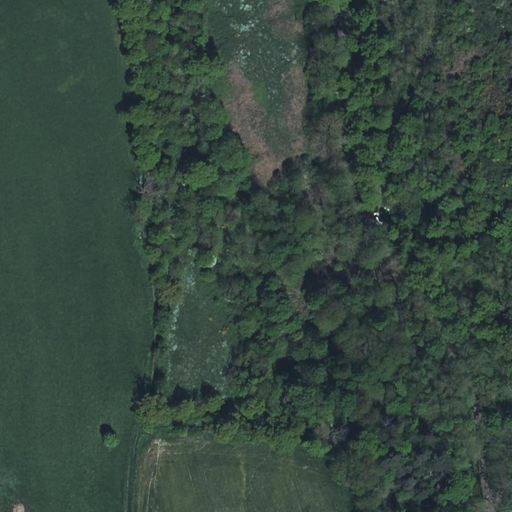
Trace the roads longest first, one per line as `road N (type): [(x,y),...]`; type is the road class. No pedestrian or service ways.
road 1 (unclassified): [(325,0),(338,97),(381,250),(456,340),(498,511)]
road 2 (track): [(124,0),(146,154),(153,357),(127,511)]
